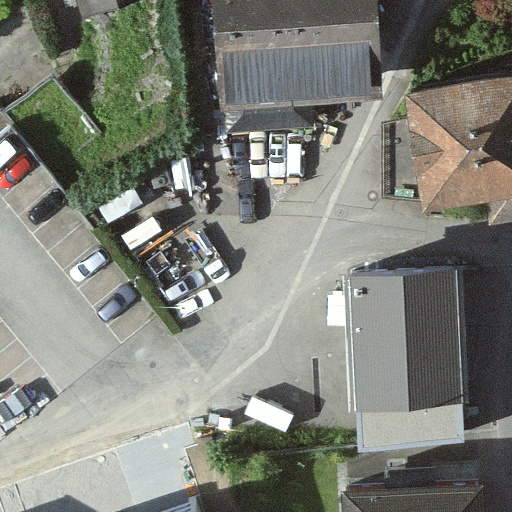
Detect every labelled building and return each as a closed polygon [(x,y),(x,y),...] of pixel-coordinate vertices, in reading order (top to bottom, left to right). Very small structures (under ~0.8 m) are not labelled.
[(297,81),(360,78),(356,0),(216,0),(219,26),(220,48),(222,84),(225,119),(299,114),(297,81)] [(420,191),(420,193),(478,184),(484,218),(511,213),(511,68),(403,86),(408,117),(380,120),(380,185),(420,191)] [(12,131),(0,116),(0,399),(138,290),(12,131)] [(354,436),(379,435),(455,433),(446,269),(346,272),(351,387),(354,436)] [(472,511),(471,478),(340,484),(341,511),(472,511)] [(200,511),(194,494),(143,511),(200,511)]
